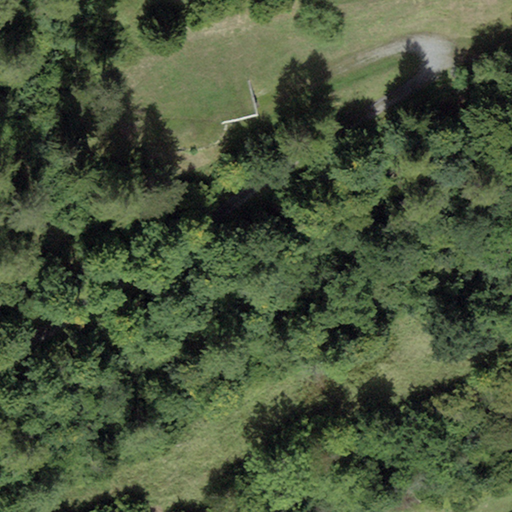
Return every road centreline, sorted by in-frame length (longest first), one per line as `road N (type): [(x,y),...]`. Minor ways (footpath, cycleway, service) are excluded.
road 1 (track): [(511,40),(410,87),(0,362)]
road 2 (track): [(442,68),(423,45),(385,50),(267,97)]
